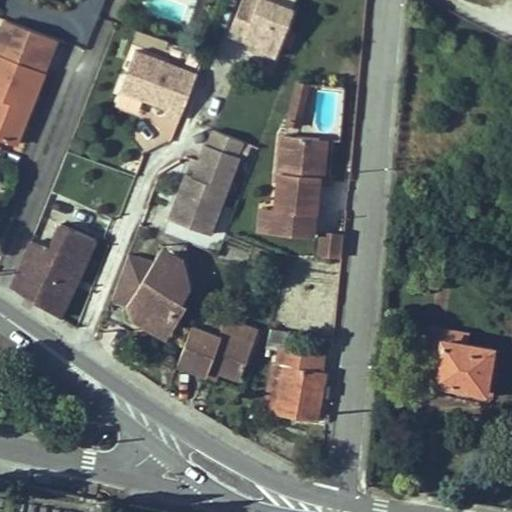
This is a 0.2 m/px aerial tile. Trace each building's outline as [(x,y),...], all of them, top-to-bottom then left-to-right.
[(263,0),(234,0),(221,32),(236,39),(238,33),(252,39),(250,45),(249,48),(267,56),(287,9),(263,0)] [(0,31),(0,156),(2,157),(46,52),(0,31)] [(238,33),(236,39),(250,45),(252,39),(238,33)] [(156,109),(171,115),(189,70),(127,45),(111,85),(113,86),(107,99),(129,108),(135,94),(158,104),(156,109)] [(270,125),(280,129),(295,88),(286,84),(270,125)] [(285,241),(307,143),(275,137),(256,235),(285,241)] [(311,144),(307,143),(285,241),(298,244),(310,182),(305,182),(311,144)] [(321,146),(311,144),(305,182),(310,182),(315,183),(321,146)] [(195,245),(227,168),(195,155),(181,187),(174,185),(156,229),(195,245)] [(511,175),(501,173),(492,203),(511,208),(511,175)] [(138,217),(156,223),(163,203),(146,197),(138,217)] [(12,282),(62,316),(70,299),(61,295),(64,288),(73,292),(97,237),(62,221),(50,248),(31,240),(12,282)] [(319,228),(317,255),(342,256),(343,229),(319,228)] [(165,241),(153,260),(129,252),(112,299),(128,304),(131,314),(168,337),(191,301),(184,297),(193,283),(186,254),(165,241)] [(73,292),(64,288),(61,295),(70,299),(73,292)] [(420,370),(419,386),(469,392),(474,352),(450,350),(452,339),(409,333),(405,368),(420,370)] [(203,352),(175,341),(162,373),(192,385),(195,378),(206,382),(225,390),(237,358),(206,346),(203,352)] [(303,386),(306,366),(260,358),(256,379),(265,381),(258,427),(302,434),(309,387),(303,386)] [(195,378),(192,385),(204,389),(206,382),(195,378)] [(265,381),(256,379),(253,379),(245,425),(258,427),(265,381)]
